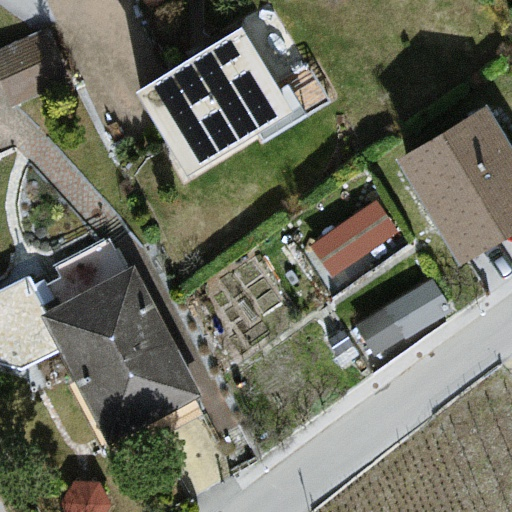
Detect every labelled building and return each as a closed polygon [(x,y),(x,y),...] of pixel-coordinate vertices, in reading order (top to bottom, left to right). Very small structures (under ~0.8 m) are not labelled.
[(0,38),(0,64),(10,86),(66,61),(46,18),(0,38)] [(244,43),(135,98),(179,184),(288,130),(244,43)] [(511,180),(472,116),(388,168),(455,276),(511,240),(511,180)] [(375,189),(306,234),(331,273),(401,228),(375,189)] [(123,262),(26,309),(99,459),(196,413),(123,262)] [(426,269),(350,319),(372,352),(448,302),(426,269)]
